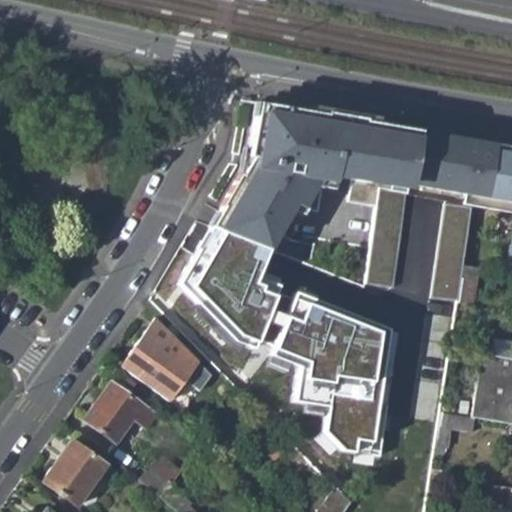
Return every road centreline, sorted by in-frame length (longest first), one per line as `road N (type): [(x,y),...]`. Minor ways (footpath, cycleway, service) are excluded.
road 1 (residential): [(214,63),(195,156),(147,243),(54,375)]
road 2 (primary): [(214,63),(511,117)]
road 3 (primary): [(0,17),(214,63)]
road 4 (primary): [(511,24),(361,0)]
